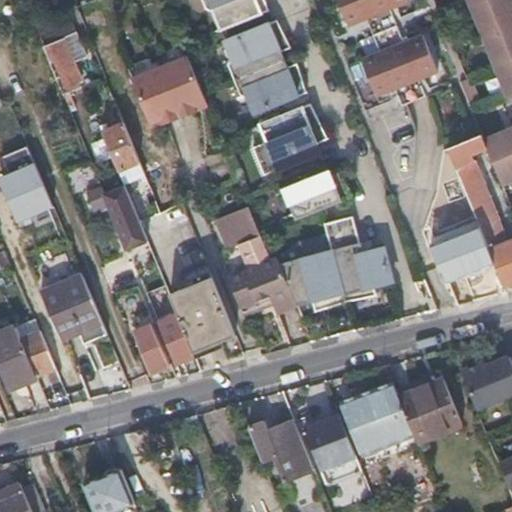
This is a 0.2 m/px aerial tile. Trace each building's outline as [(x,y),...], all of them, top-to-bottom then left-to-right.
[(203,0),(206,6),(214,9),(221,28),(268,9),(264,0),(203,0)] [(340,0),(350,23),(368,15),(382,49),(363,57),(378,94),(397,87),(404,104),(427,94),(420,77),(438,70),(424,33),(405,40),(391,6),(406,0),(340,0)] [(511,0),(469,0),(505,92),(511,89),(511,0)] [(278,18),(225,39),(231,54),(228,62),(240,93),(248,97),(254,112),(307,91),(296,63),(288,66),(281,49),(289,46),(278,18)] [(80,79),(63,37),(44,45),(64,94),(79,87),(77,81),(80,79)] [(197,78),(187,53),(132,77),(142,103),(150,123),(161,119),(163,123),(197,109),(195,104),(206,100),(197,78)] [(206,100),(195,104),(197,109),(208,104),(206,100)] [(311,102),(261,123),(268,140),(254,146),(264,173),(321,150),(315,134),(323,131),(311,102)] [(161,119),(150,123),(152,128),(163,123),(161,119)] [(105,122),(99,125),(118,169),(140,160),(124,121),(108,127),(105,122)] [(511,123),(482,135),(487,146),(501,182),(511,177),(511,123)] [(447,146),(476,218),(492,257),(504,286),(511,283),(511,232),(506,235),(471,152),(487,146),(482,135),(481,132),(466,138),(447,146)] [(326,162),(281,180),(297,217),(350,195),(339,171),(331,174),(326,162)] [(36,163),(0,178),(0,180),(18,224),(56,209),(36,163)] [(124,183),(105,191),(108,200),(122,233),(128,246),(147,238),(139,219),(132,203),(124,183)] [(260,234),(248,205),(223,215),(235,244),(239,242),(260,234)] [(235,244),(223,215),(215,218),(227,248),(235,244)] [(303,257),(280,263),(293,296),(296,304),(313,299),(328,295),(330,304),(375,293),(374,286),(393,280),(384,246),(374,249),(363,252),(360,242),(353,215),(325,222),(328,232),(299,240),(303,257)] [(264,244),(260,234),(239,242),(239,243),(245,241),(242,251),(245,259),(252,259),(255,266),(270,260),(264,244)] [(371,239),(360,242),(363,252),(374,249),(371,239)] [(278,257),(270,260),(255,266),(229,276),(243,310),(259,304),(257,299),(270,293),(274,304),(293,296),(280,263),(278,257)] [(439,266),(422,272),(435,308),(452,302),(439,266)] [(236,333),(210,268),(182,280),(184,285),(170,291),(173,299),(179,314),(195,350),(236,333)] [(84,341),(107,331),(82,272),(41,289),(61,337),(80,330),(84,341)] [(159,286),(166,283),(163,275),(156,278),(159,286)] [(173,299),(170,291),(166,283),(159,286),(161,292),(149,297),(153,308),(173,299)] [(328,295),(313,299),(315,308),(330,304),(328,295)] [(293,296),(274,304),(277,311),(296,304),(293,296)] [(195,350),(179,314),(160,322),(175,361),(195,352),(195,350)] [(169,362),(152,322),(134,330),(151,370),(153,369),(156,376),(159,374),(156,368),(169,362)] [(8,386),(36,374),(21,337),(15,324),(0,330),(0,367),(2,371),(8,386)] [(55,380),(61,378),(40,329),(21,337),(36,374),(50,368),(55,380)] [(465,376),(477,407),(511,392),(511,360),(510,356),(487,365),(485,360),(462,370),(465,376)] [(398,396),(443,378),(440,371),(395,389),(398,396)] [(416,442),(461,423),(443,378),(398,396),(416,442)] [(376,460),(417,444),(416,442),(398,396),(395,389),(392,381),(340,402),(362,457),(373,453),(376,460)] [(355,453),(340,414),(305,428),(326,481),(342,475),(336,461),(355,453)] [(265,420),(249,427),(263,461),(278,454),(289,480),(293,478),(273,428),(269,429),(265,420)] [(293,420),(273,428),(293,478),(314,470),(293,420)] [(511,458),(500,463),(509,487),(511,485),(511,458)] [(95,511),(111,511),(135,502),(121,470),(116,467),(107,471),(106,475),(84,484),(95,511)] [(427,480),(410,486),(415,501),(432,494),(427,480)] [(35,482),(23,487),(33,511),(36,511),(47,507),(35,482)] [(21,483),(4,491),(13,511),(33,511),(23,487),(21,483)]
